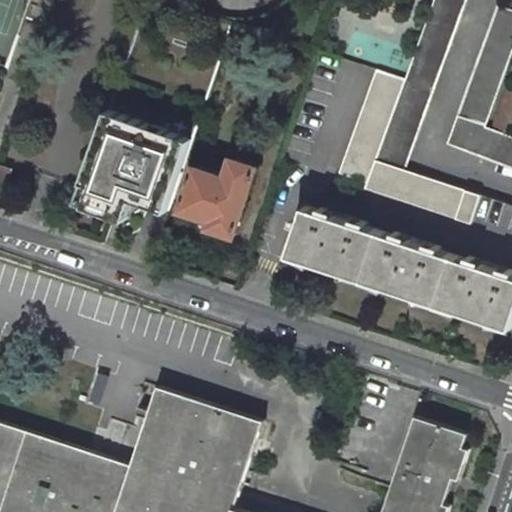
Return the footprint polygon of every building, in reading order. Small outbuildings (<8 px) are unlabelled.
[(465,0),(434,0),(416,51),(407,79),(376,159),(405,168),(406,166),(465,0)] [(511,56),(511,9),(499,5),(449,142),(511,166),(511,135),(507,134),(493,128),(487,126),(511,56)] [(340,172),(368,182),(376,159),(407,79),(378,69),(340,172)] [(511,120),(511,90),(508,88),(493,128),(507,134),(511,120)] [(183,170),(195,136),(110,108),(102,132),(100,136),(109,139),(101,164),(92,160),(85,180),(95,183),(88,204),(116,213),(123,193),(135,197),(171,208),(183,170)] [(237,234),(261,165),(235,156),(228,175),(197,165),(183,208),(214,218),(212,225),(237,234)] [(457,217),(467,189),(405,168),(376,159),(368,182),(367,187),(457,217)] [(14,166),(0,161),(0,183),(7,186),(14,166)] [(467,189),(457,217),(472,222),(481,194),(467,189)] [(135,197),(123,193),(116,213),(128,217),(135,197)] [(291,254),(511,326),(511,272),(499,268),(500,266),(486,261),(485,264),(425,244),(426,241),(412,236),(411,239),(351,219),(352,216),(338,212),(337,215),(307,205),(303,216),(299,215),(297,221),(302,222),(291,254)] [(135,463),(0,418),(0,511),(254,511),(237,506),(267,418),(160,383),(135,463)] [(442,511),(455,474),(461,476),(466,461),(459,459),(469,430),(418,412),(383,511),(442,511)]
